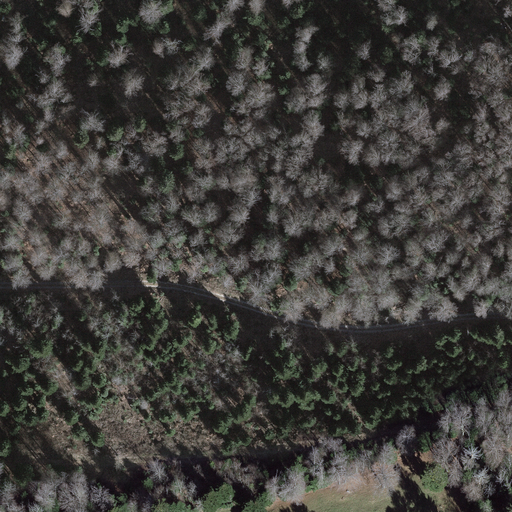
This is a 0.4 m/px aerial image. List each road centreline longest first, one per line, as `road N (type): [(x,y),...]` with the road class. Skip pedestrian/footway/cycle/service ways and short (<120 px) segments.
road 1 (track): [(0,462),(172,467),(347,440),(511,402)]
road 2 (track): [(0,279),(161,279),(323,322),(511,315)]
